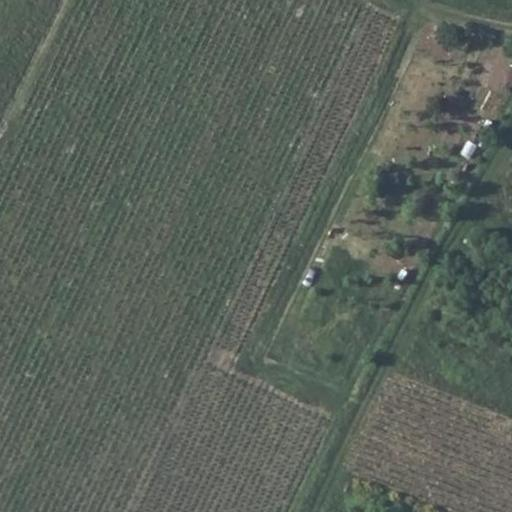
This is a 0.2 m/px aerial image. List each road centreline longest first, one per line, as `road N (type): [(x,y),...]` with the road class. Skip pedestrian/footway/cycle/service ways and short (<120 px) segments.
road 1 (track): [(312,511),(511,132)]
road 2 (track): [(511,31),(381,0)]
